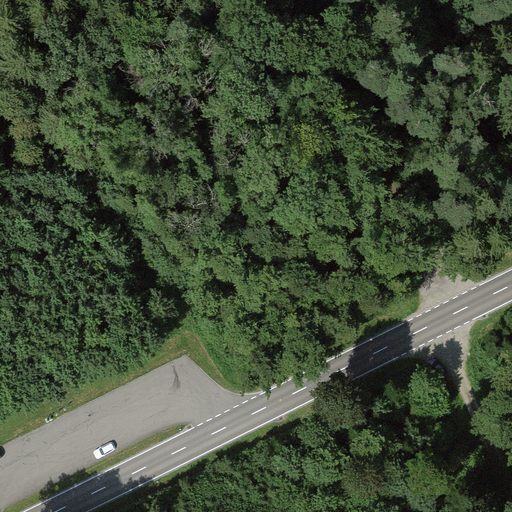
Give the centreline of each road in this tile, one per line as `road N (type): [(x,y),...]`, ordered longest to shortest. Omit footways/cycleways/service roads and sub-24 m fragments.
road 1 (track): [(286,0),(381,168),(433,328),(509,511)]
road 2 (tertiary): [(511,284),(75,511)]
